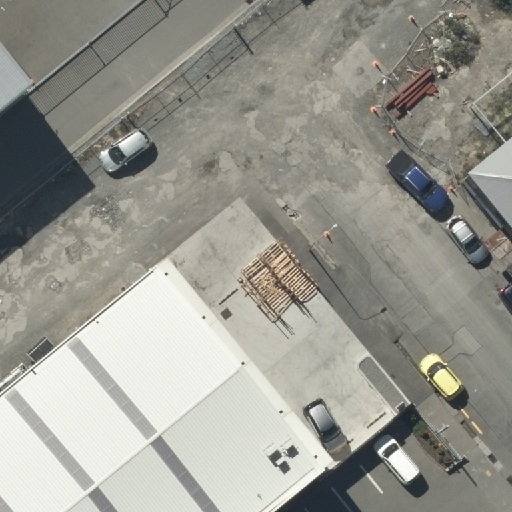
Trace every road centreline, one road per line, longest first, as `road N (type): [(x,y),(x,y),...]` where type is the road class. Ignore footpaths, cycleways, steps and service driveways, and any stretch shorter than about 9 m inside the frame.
road 1 (unclassified): [(0,327),(287,91)]
road 2 (unclassified): [(511,365),(287,91)]
road 3 (unclassified): [(287,91),(400,0)]
